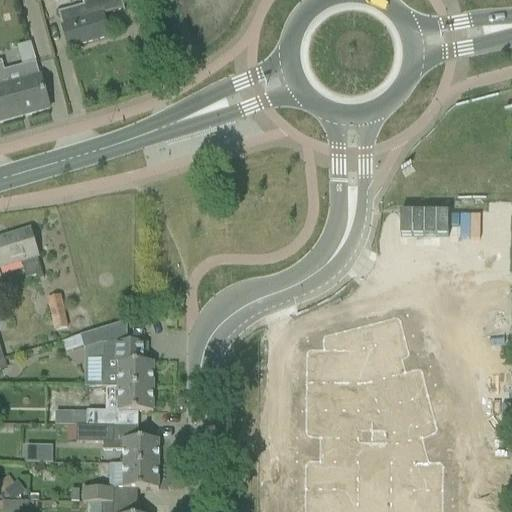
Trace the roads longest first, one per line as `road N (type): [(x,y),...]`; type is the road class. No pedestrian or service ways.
road 1 (unclassified): [(197,511),(199,351),(209,331),(332,256),(346,236),(349,206)]
road 2 (primary): [(0,180),(186,120)]
road 3 (primary): [(186,120),(226,119),(302,93)]
